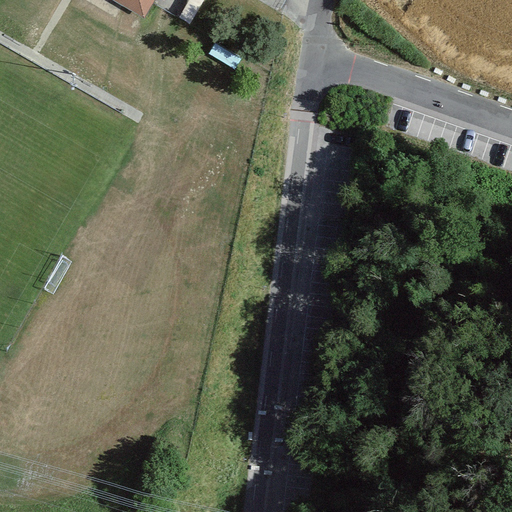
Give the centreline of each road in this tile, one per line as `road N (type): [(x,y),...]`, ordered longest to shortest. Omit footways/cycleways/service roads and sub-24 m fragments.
road 1 (unclassified): [(256,511),(315,52)]
road 2 (unclassified): [(315,52),(511,120)]
